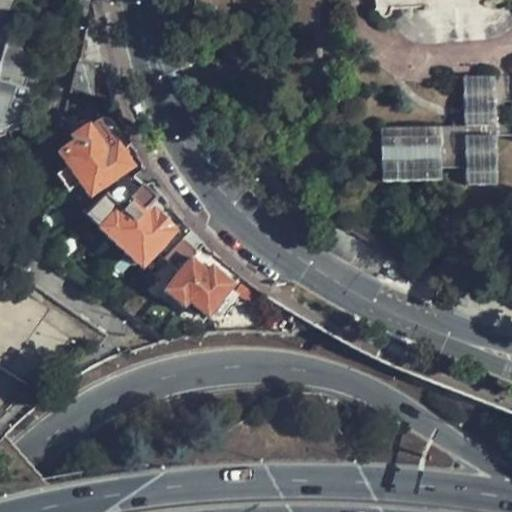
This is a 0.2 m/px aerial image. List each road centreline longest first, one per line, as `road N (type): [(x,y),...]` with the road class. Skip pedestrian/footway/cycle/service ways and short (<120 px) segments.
road 1 (trunk): [(511,484),(377,395),(320,372),(267,367),(208,369),(132,386),(0,480)]
road 2 (secondary): [(146,0),(165,106),(188,149),(247,219),(346,289),(511,357)]
road 3 (trunk): [(511,498),(273,481),(170,487),(36,511)]
